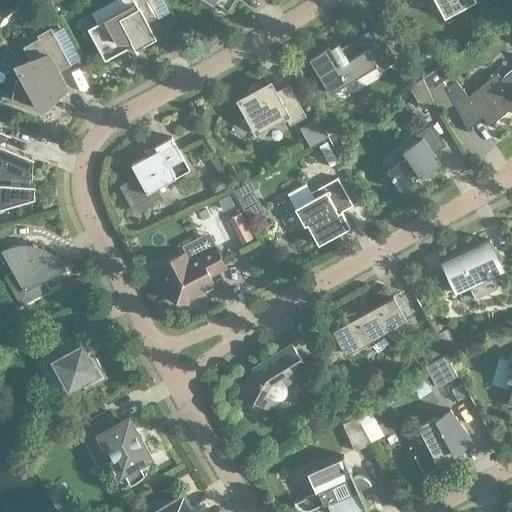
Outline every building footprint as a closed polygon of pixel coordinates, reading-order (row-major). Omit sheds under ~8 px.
[(134,0),(136,2),(88,29),(105,60),(133,45),(137,52),(138,52),(136,49),(156,38),(148,23),(159,17),(149,0),(134,0)] [(211,0),(228,10),(233,0),(211,0)] [(435,0),(445,17),(475,0),(435,0)] [(39,38),(23,47),(30,60),(17,67),(19,70),(13,90),(17,98),(38,104),(40,108),(53,100),(52,97),(67,88),(58,71),(71,65),(51,28),(37,35),(39,38)] [(328,46),(309,58),(330,93),(376,65),(379,69),(395,60),(377,30),(343,50),(338,42),(329,48),(328,46)] [(424,77),(424,78),(430,91),(448,77),(441,67),(424,77)] [(511,69),(501,78),(497,73),(468,96),(455,80),(445,88),(467,129),(468,128),(466,123),(479,112),(490,125),(511,108),(509,105),(511,101),(511,69)] [(276,93),(270,83),(239,100),(247,115),(243,126),(264,134),(267,126),(285,115),(289,123),(303,115),(288,87),(276,93)] [(414,100),(405,104),(408,109),(411,114),(419,110),(414,100)] [(312,135),(305,139),(309,146),(327,136),(317,118),(306,124),(312,135)] [(421,176),(440,163),(433,153),(445,145),(430,123),(415,134),(418,140),(403,150),(407,156),(387,169),(387,168),(386,169),(398,187),(389,194),(389,195),(420,174),(421,176)] [(30,177),(32,177),(33,159),(34,159),(34,158),(5,146),(10,136),(11,135),(0,130),(0,206),(35,196),(35,195),(34,195),(35,185),(36,183),(29,183),(30,177)] [(152,190),(176,177),(173,172),(187,165),(181,154),(179,151),(171,137),(144,151),(146,156),(131,164),(139,178),(123,187),(136,211),(157,199),(152,190)] [(327,142),(312,150),(318,161),(333,153),(327,142)] [(211,180),(210,185),(213,192),(224,187),(219,176),(211,180)] [(306,183),(287,194),(304,225),(307,224),(318,244),(350,227),(341,211),(353,205),(338,177),(311,192),(306,183)] [(256,178),(234,190),(250,219),(265,211),(254,190),(261,186),(256,178)] [(228,196),(218,201),(223,212),(234,206),(228,196)] [(240,213),(228,219),(241,245),(253,239),(240,213)] [(490,239),(442,261),(441,262),(441,263),(442,263),(456,291),(455,292),(455,293),(469,286),(475,299),(496,289),(491,276),(504,270),(504,269),(503,269),(489,241),(490,240),(490,239)] [(44,279),(64,269),(61,265),(58,261),(55,258),(52,255),(48,252),(43,249),(44,245),(33,242),(31,246),(26,246),(21,246),(16,246),(12,247),(7,249),(3,251),(14,270),(4,275),(20,305),(50,289),(44,279)] [(188,301),(190,296),(199,291),(200,292),(214,285),(209,275),(225,267),(215,246),(190,259),(186,252),(170,260),(171,262),(164,266),(161,274),(168,288),(167,294),(166,294),(166,295),(170,297),(172,300),(173,301),(178,303),(180,303),(183,301),(188,303),(188,301)] [(393,295),(333,328),(331,329),(345,353),(406,320),(393,295)] [(79,354),(62,323),(26,343),(47,382),(61,374),(69,388),(82,381),(85,387),(84,387),(84,388),(107,376),(91,346),(90,347),(90,348),(79,354)] [(454,345),(447,331),(438,335),(445,349),(454,345)] [(240,393),(267,407),(273,397),(274,397),(277,398),(281,398),(284,395),(286,392),(287,388),(286,384),(285,384),(308,369),(292,343),(254,367),(240,393)] [(448,356),(427,367),(438,388),(459,377),(448,356)] [(426,379),(413,387),(421,399),(433,391),(426,379)] [(424,475),(464,453),(457,443),(469,435),(450,409),(437,419),(435,416),(420,424),(432,447),(416,456),(415,454),(414,455),(424,475)] [(137,434),(128,419),(118,425),(110,411),(82,426),(100,459),(109,455),(110,458),(112,457),(121,472),(123,471),(130,484),(127,485),(125,485),(121,486),(121,487),(125,487),(128,486),(131,485),(134,483),(138,481),(141,479),(143,477),(146,474),(146,473),(145,473),(144,474),(138,463),(149,457),(141,442),(140,443),(135,435),(137,434)] [(357,420),(343,426),(355,453),(371,446),(357,420)] [(366,506),(358,489),(371,483),(370,481),(368,480),(367,478),(366,477),(364,476),(362,476),(360,475),(358,475),(356,476),(353,476),(343,455),(342,455),(344,459),(310,474),(318,492),(294,502),(295,504),(296,506),(297,507),(298,508),(301,509),(303,510),(305,510),(307,510),(309,510),(329,501),(333,511),(342,511),(363,503),(365,507),(366,506)] [(191,511),(183,496),(155,511),(148,511),(149,511),(148,511),(191,511)]
